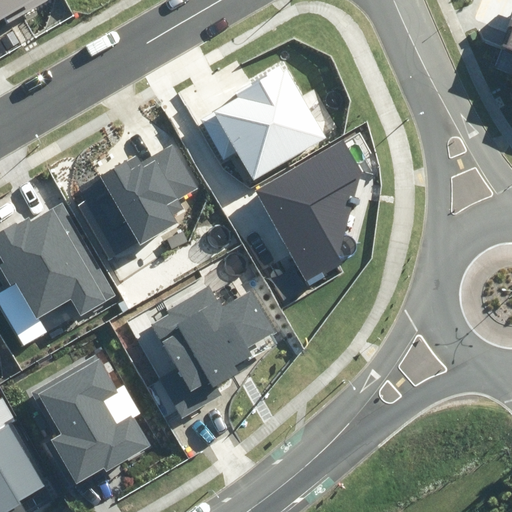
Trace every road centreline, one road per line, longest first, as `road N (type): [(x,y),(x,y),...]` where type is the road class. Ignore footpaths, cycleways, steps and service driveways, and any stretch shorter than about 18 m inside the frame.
road 1 (residential): [(0,124),(213,0)]
road 2 (tertiary): [(286,468),(370,373),(426,291)]
road 3 (tertiary): [(476,369),(435,381),(325,454),(286,468)]
road 4 (tertiary): [(443,243),(430,79)]
road 5 (tertiary): [(430,79),(463,108),(511,187)]
